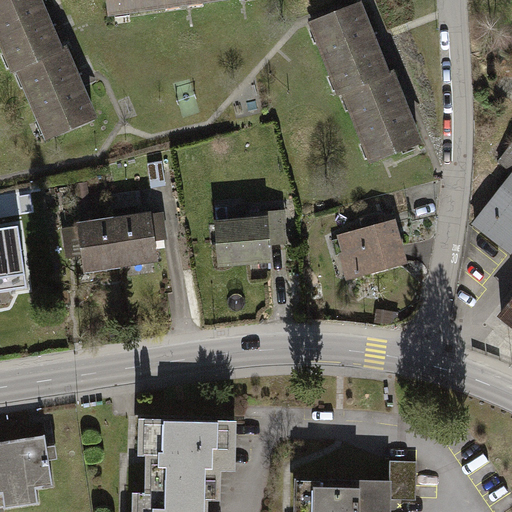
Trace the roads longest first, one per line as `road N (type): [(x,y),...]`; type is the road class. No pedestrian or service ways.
road 1 (tertiary): [(424,368),(375,355),(264,351),(0,387)]
road 2 (residential): [(424,368),(450,266),(461,149),(452,0)]
road 3 (unknown): [(467,500),(421,456),(344,443),(258,442)]
